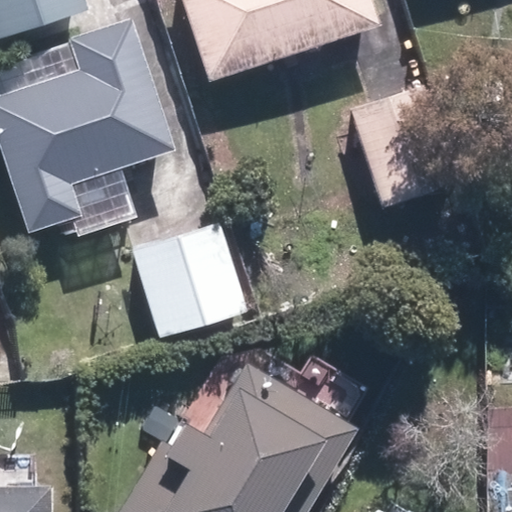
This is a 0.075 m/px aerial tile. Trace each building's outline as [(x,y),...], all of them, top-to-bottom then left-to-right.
[(192,0),(217,72),(387,15),(381,0),(192,0)] [(0,92),(0,115),(35,219),(83,202),(74,176),(181,140),(139,18),(81,37),(90,63),(0,92)] [(435,75),(356,102),(389,196),(467,168),(435,75)] [(227,222),(138,247),(163,332),(251,307),(227,222)] [(308,511),(366,418),(259,353),(219,418),(199,406),(179,439),(172,435),(124,511),(308,511)] [(52,511),(52,485),(0,486),(0,511),(52,511)]
